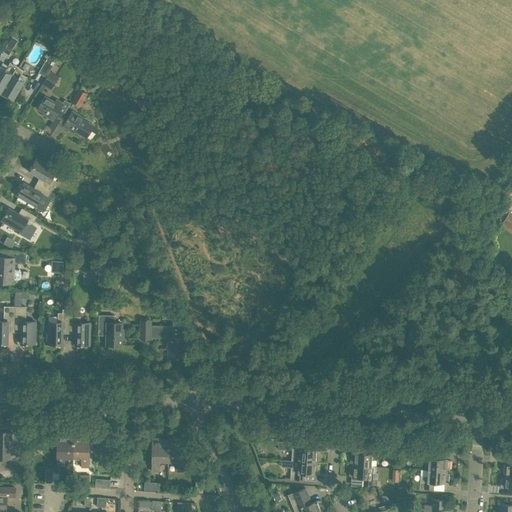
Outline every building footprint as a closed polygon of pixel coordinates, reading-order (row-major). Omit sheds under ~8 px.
[(9,55),(18,40),(12,37),(3,51),(9,55)] [(49,56),(39,73),(46,77),(56,60),(49,56)] [(17,66),(10,62),(8,65),(3,62),(0,67),(0,93),(1,94),(17,66)] [(20,91),(28,77),(23,74),(25,71),(17,66),(1,94),(10,99),(12,95),(15,95),(15,94),(16,94),(17,94),(18,93),(18,92),(18,91),(17,90),(18,90),(20,91)] [(51,90),(59,77),(50,71),(42,85),(51,90)] [(87,93),(79,89),(71,102),(80,107),(87,93)] [(41,98),(35,107),(48,115),(47,116),(54,120),(54,119),(60,122),(66,112),(70,103),(65,100),(64,103),(56,99),(54,102),(45,96),(44,99),(41,98)] [(66,112),(60,122),(64,125),(63,126),(70,130),(71,129),(86,138),(94,126),(78,116),(79,115),(73,111),(70,115),(66,112)] [(52,191),(57,182),(51,179),(57,170),(38,159),(31,171),(43,179),(40,184),(52,191)] [(25,182),(17,195),(35,206),(36,205),(37,206),(36,207),(44,211),(51,198),(48,197),(52,191),(45,187),(40,184),(36,189),(25,182)] [(21,215),(9,208),(2,221),(20,232),(26,223),(31,226),(37,217),(25,209),(21,215)] [(511,213),(509,211),(500,225),(511,233),(511,213)] [(84,229),(77,240),(93,249),(95,246),(95,235),(84,229)] [(76,245),(70,241),(63,252),(69,256),(76,245)] [(26,264),(26,253),(7,252),(7,258),(0,257),(0,282),(13,284),(13,279),(19,280),(20,278),(21,272),(19,270),(14,270),(15,263),(26,264)] [(96,266),(96,258),(88,258),(88,266),(96,266)] [(84,275),(84,283),(96,283),(96,266),(91,266),(91,275),(84,275)] [(14,329),(14,316),(14,306),(4,306),(3,321),(0,320),(0,342),(8,343),(8,329),(14,329)] [(35,344),(36,322),(26,321),(26,306),(14,306),(14,316),(14,329),(21,329),(20,343),(35,344)] [(69,315),(69,308),(62,308),(62,312),(58,312),(58,322),(48,322),(47,344),(62,344),(63,330),(69,330),(69,315)] [(182,337),(183,326),(179,326),(179,311),(162,311),(162,319),(172,319),(172,326),(155,325),(154,337),(169,338),(168,357),(187,357),(188,347),(186,347),(186,338),(182,337)] [(90,345),(90,323),(80,322),(80,316),(69,315),(69,330),(75,330),(75,344),(90,345)] [(124,337),(124,329),(122,329),(122,322),(114,322),(114,315),(99,315),(99,331),(107,331),(106,345),(110,345),(110,348),(118,348),(118,345),(121,345),(122,337),(124,337)] [(151,319),(141,319),(140,339),(150,339),(150,337),(154,337),(155,325),(151,325),(151,319)] [(22,458),(22,441),(11,441),(11,432),(0,431),(0,458),(10,459),(10,458),(22,458)] [(73,456),(73,435),(65,434),(65,433),(57,433),(57,466),(64,466),(64,456),(73,456)] [(89,467),(89,433),(82,433),(82,435),(73,435),(73,456),(81,457),(81,466),(89,467)] [(168,461),(168,439),(160,439),(160,438),(152,438),(152,471),(160,471),(160,461),(168,461)] [(184,471),(184,438),(177,438),(177,439),(168,439),(168,461),(176,461),(176,471),(184,471)] [(306,443),(278,441),(278,449),(284,449),(286,448),(292,449),(291,461),(298,461),(299,461),(317,463),(317,460),(319,460),(320,451),(317,451),(317,450),(306,449),(306,443)] [(353,463),(353,465),(371,466),(371,460),(374,460),(375,454),(379,454),(379,448),(366,448),(366,454),(353,453),(350,453),(350,463),(353,463)] [(449,469),(450,461),(447,461),(448,459),(435,458),(436,452),(412,451),(412,456),(426,457),(425,464),(428,464),(428,470),(447,471),(447,469),(449,469)] [(318,473),(319,465),(316,465),(317,463),(298,461),(298,467),(291,467),(290,479),(303,480),(304,474),(316,474),(316,473),(318,473)] [(353,467),(349,466),(349,476),(352,476),(352,477),(364,478),(363,484),(377,485),(377,473),(376,473),(377,467),(371,466),(353,465),(353,467)] [(51,484),(52,469),(45,469),(44,484),(51,484)] [(446,484),(447,471),(428,470),(427,476),(420,476),(419,488),(433,489),(434,483),(446,484)] [(511,476),(504,476),(504,478),(501,478),(501,487),(503,487),(503,488),(511,488),(511,476)] [(204,492),(204,478),(197,477),(196,492),(204,492)] [(110,487),(110,480),(95,479),(95,486),(101,487),(110,487)] [(159,489),(160,482),(145,481),(144,488),(159,489)] [(215,494),(215,486),(204,485),(204,494),(215,494)] [(15,496),(15,487),(0,486),(0,510),(6,510),(7,496),(15,496)] [(311,503),(305,488),(288,495),(295,511),(320,511),(322,511),(322,509),(324,508),(321,500),(318,501),(318,500),(311,503)] [(446,509),(447,500),(432,499),(431,505),(424,505),(424,509),(447,510),(448,509),(446,509)]
